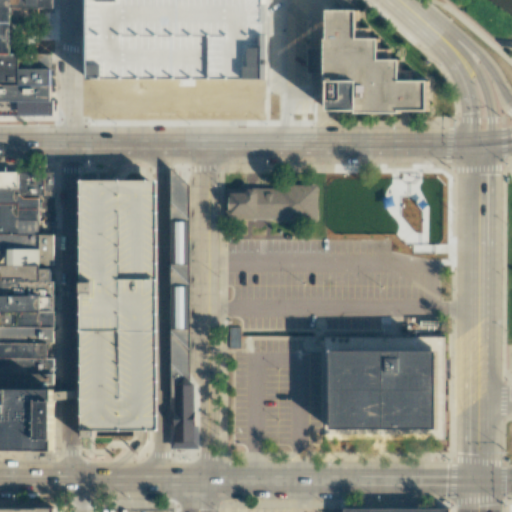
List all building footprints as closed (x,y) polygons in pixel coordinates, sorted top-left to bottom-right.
[(0,0),(0,116),(48,117),(48,99),(42,99),(42,56),(5,56),(5,7),(45,7),(45,0),(0,0)] [(263,0),(85,0),(85,84),(263,85),(263,0)] [(358,11),(325,11),(326,112),(426,112),(426,84),(398,84),(398,62),(378,62),(378,40),(358,40),(358,11)] [(192,381),(191,187),(172,170),(173,381),(192,381)] [(52,173),(0,173),(0,387),(56,387),(56,235),(41,233),(41,197),(52,196),(52,173)] [(166,185),(158,185),(82,184),(79,433),(119,433),(119,426),(142,427),(166,427),(166,185)] [(317,186),(278,186),(278,189),(249,189),(249,194),(231,194),(231,218),(277,218),(277,224),(317,224),(317,186)] [(239,326),(228,327),(229,348),(240,348),(239,326)] [(437,352),(333,351),(332,429),(436,430),(437,352)] [(173,381),(192,381),(191,443),(171,442),(173,381)] [(0,387),(0,448),(57,448),(56,387),(0,387)]
